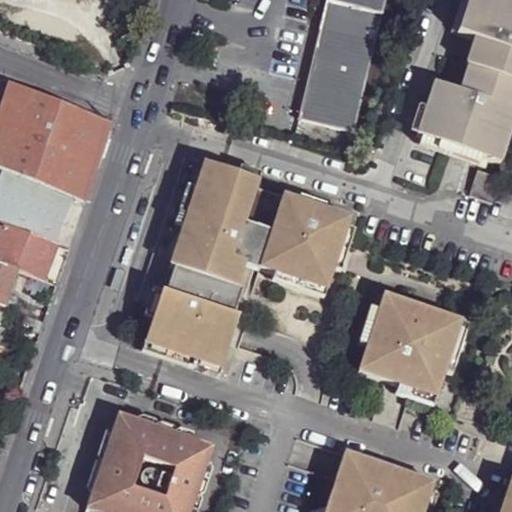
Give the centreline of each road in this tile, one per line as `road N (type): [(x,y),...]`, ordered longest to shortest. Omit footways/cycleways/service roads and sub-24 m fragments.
road 1 (tertiary): [(8,511),(141,114)]
road 2 (residential): [(141,114),(0,56)]
